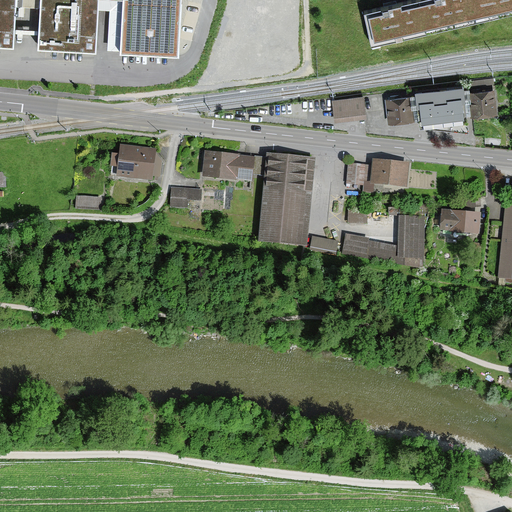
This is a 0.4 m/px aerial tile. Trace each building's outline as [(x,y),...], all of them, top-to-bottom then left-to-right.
[(0,0),(0,42),(13,43),(15,0),(40,0),(38,45),(96,48),(98,0),(123,0),(121,51),(178,54),(180,0),(0,0)] [(424,21),(419,0),(409,0),(364,11),(369,33),(378,31),(380,37),(417,29),(415,23),(424,21)] [(474,9),(471,0),(419,0),(424,21),(433,19),(434,25),(466,17),(465,11),(474,9)] [(511,0),(471,0),(474,9),(482,7),(484,13),(511,6),(511,0)] [(20,25),(35,21),(31,10),(17,15),(20,25)] [(449,108),(450,117),(466,115),(463,86),(440,89),(442,108),(449,108)] [(442,108),(440,89),(416,91),(420,124),(432,123),(431,119),(450,117),(449,108),(442,108)] [(493,91),(470,93),(472,113),(495,111),(493,91)] [(363,97),(333,100),(335,116),(365,112),(363,97)] [(410,97),(388,100),(390,120),(413,117),(410,97)] [(154,151),(122,147),(119,175),(151,178),(151,175),(159,176),(160,164),(153,163),(154,151)] [(269,160),(207,154),(205,175),(216,176),(217,173),(233,175),(233,178),(243,179),(244,176),(252,177),(253,175),(267,176),(269,160)] [(307,160),(269,156),(269,160),(267,176),(261,239),(299,243),(307,160)] [(364,180),(371,180),(370,188),(408,191),(410,166),(373,163),(373,166),(349,164),(347,184),(363,186),(364,180)] [(201,191),(172,189),(170,206),(179,207),(179,198),(200,200),(201,191)] [(100,199),(77,198),(77,205),(100,206),(100,199)] [(477,206),(476,200),(462,202),(462,208),(477,206)] [(511,204),(507,204),(499,278),(505,278),(505,282),(511,283),(511,204)] [(366,211),(348,211),(348,225),(366,225),(366,211)] [(480,214),(440,212),(439,235),(478,237),(480,214)] [(424,219),(398,218),(395,259),(422,261),(424,219)] [(396,247),(346,236),(342,256),(392,267),(396,247)] [(338,242),(312,237),(310,248),(336,252),(338,242)] [(508,511),(495,501),(473,511),(472,511),(508,511)]
